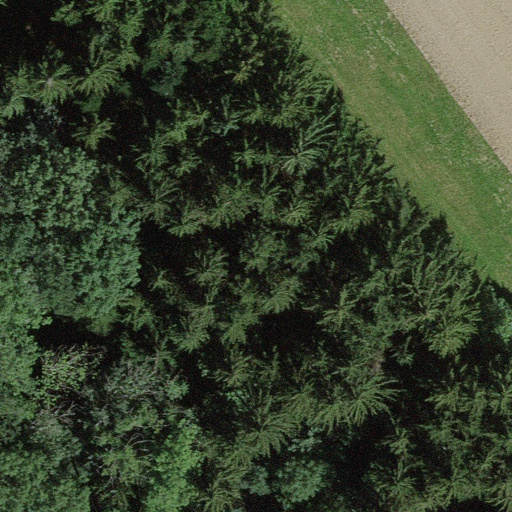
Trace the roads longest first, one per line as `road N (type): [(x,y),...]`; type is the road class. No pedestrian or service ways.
road 1 (motorway): [(175,511),(489,0)]
road 2 (motorway): [(196,0),(0,321)]
